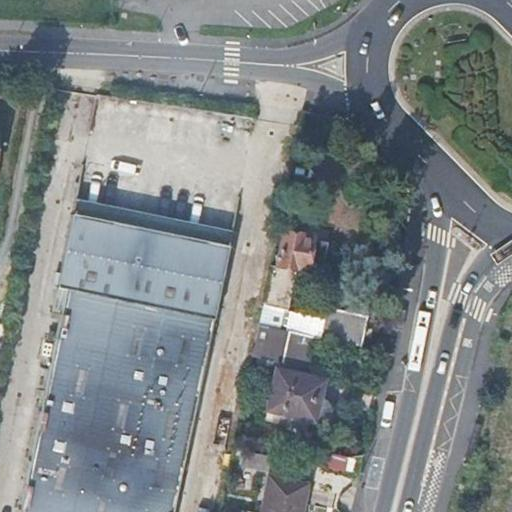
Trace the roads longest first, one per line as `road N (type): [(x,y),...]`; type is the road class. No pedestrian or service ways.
road 1 (secondary): [(445,178),(381,511)]
road 2 (secondary): [(409,511),(466,315),(511,238)]
road 3 (tertiary): [(281,62),(0,50)]
